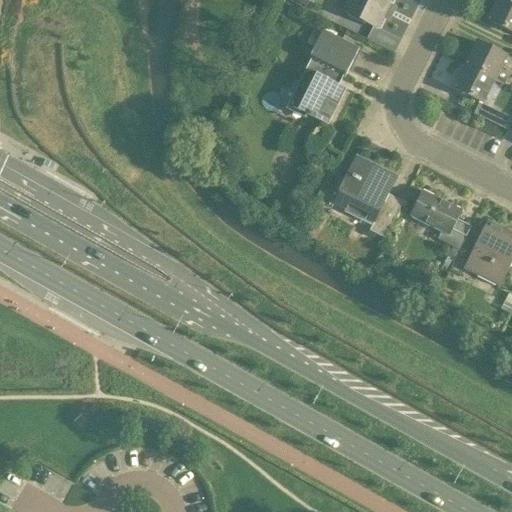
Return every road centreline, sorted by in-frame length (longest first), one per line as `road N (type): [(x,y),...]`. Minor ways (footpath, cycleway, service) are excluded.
road 1 (primary): [(511,482),(0,181)]
road 2 (primary): [(0,249),(469,511)]
road 3 (residential): [(511,185),(422,140),(404,115),(408,85),(450,0)]
